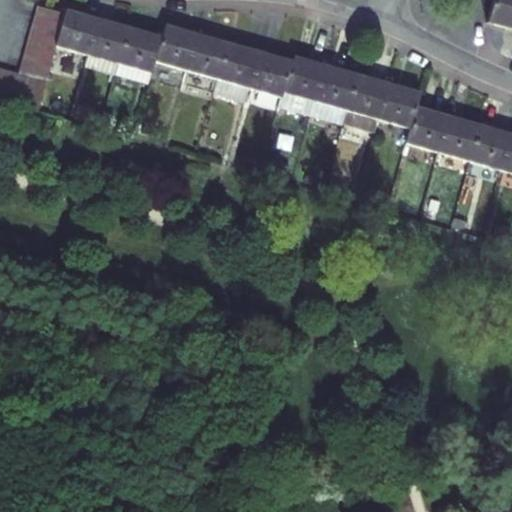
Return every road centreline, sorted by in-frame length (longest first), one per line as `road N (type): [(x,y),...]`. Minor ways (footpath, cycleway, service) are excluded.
road 1 (track): [(301,284),(372,289),(448,276),(511,282)]
road 2 (residential): [(384,21),(511,83)]
